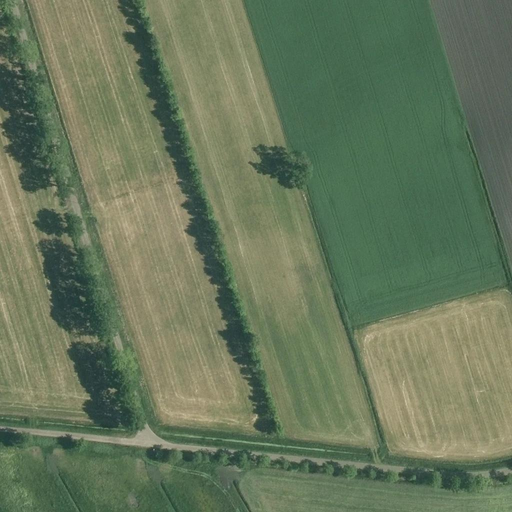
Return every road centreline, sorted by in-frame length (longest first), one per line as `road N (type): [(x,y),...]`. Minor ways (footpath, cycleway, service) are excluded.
road 1 (unclassified): [(147,443),(12,0)]
road 2 (unclassified): [(511,469),(456,475),(147,443)]
road 3 (unclassified): [(0,430),(147,443)]
